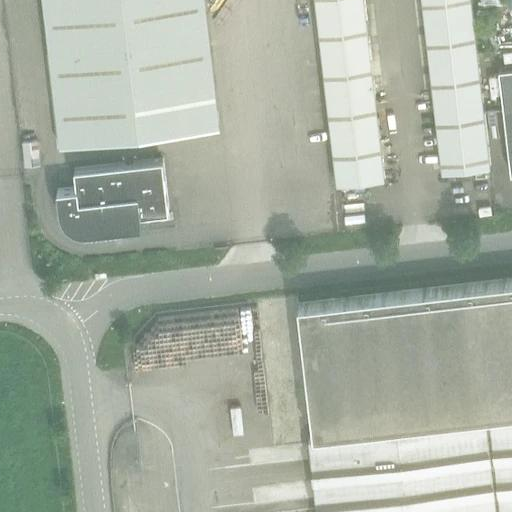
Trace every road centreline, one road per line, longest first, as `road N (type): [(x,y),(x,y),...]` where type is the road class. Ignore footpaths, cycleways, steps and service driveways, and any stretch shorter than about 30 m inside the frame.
road 1 (unclassified): [(68,331),(121,296),(159,287),(511,245)]
road 2 (unclassified): [(92,511),(68,331)]
